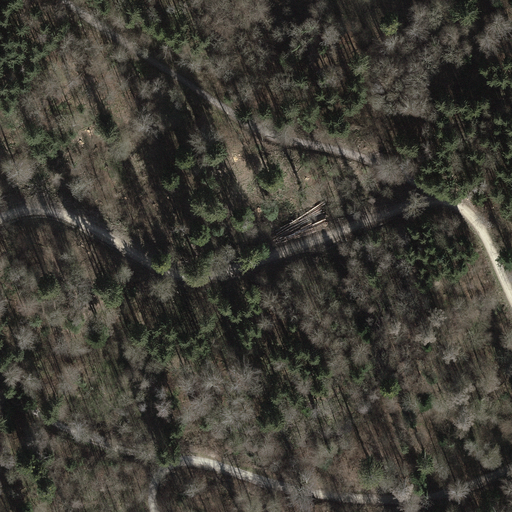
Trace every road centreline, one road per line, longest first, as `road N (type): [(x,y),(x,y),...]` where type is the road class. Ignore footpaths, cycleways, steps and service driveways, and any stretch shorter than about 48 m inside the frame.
road 1 (track): [(0,216),(23,209),(76,219),(168,274),(191,278),(445,195)]
road 2 (track): [(58,0),(270,134),(445,195)]
road 3 (track): [(171,463),(193,457),(370,499),(511,470)]
road 4 (track): [(0,393),(96,441),(171,463)]
road 5 (track): [(445,195),(476,221),(511,296)]
